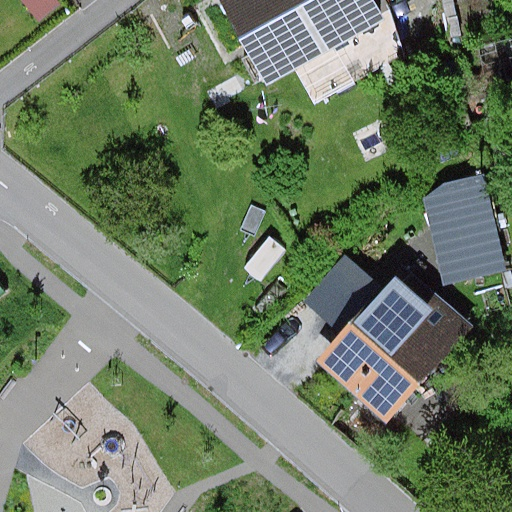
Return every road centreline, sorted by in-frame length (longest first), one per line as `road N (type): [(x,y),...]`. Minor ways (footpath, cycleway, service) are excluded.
road 1 (residential): [(0,179),(389,511)]
road 2 (residential): [(0,95),(125,0)]
